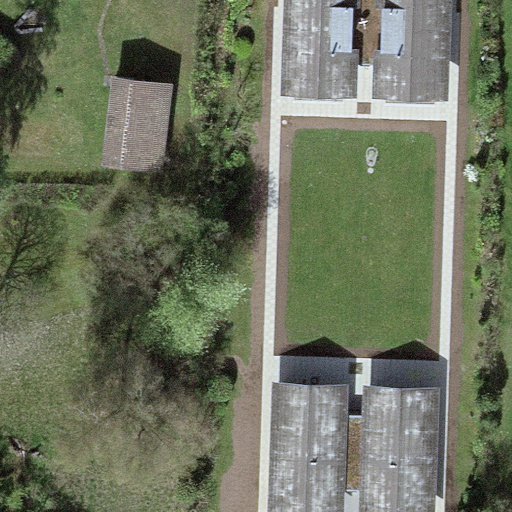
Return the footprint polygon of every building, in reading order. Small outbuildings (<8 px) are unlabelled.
[(292,0),(289,85),(348,87),(350,0),(292,0)] [(442,0),(383,0),(380,88),(439,90),(442,0)] [(117,87),(108,156),(157,162),(165,93),(117,87)] [(276,511),(314,511),(334,511),(339,387),(280,385),(276,511)] [(367,511),(425,511),(430,390),(371,388),(367,511)]
